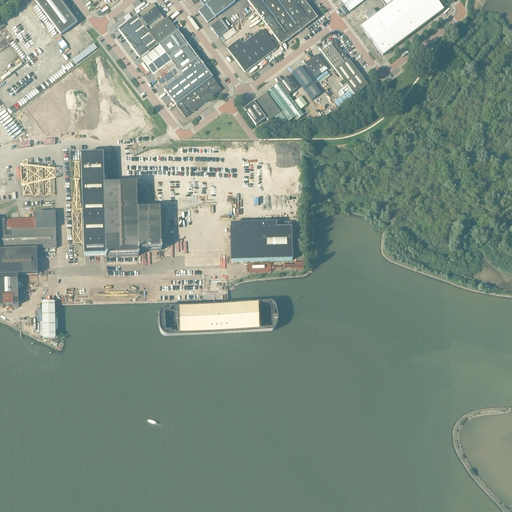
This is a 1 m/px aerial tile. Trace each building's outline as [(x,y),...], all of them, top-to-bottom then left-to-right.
[(61,36),(77,23),(59,0),(40,0),(36,3),(61,36)] [(212,0),(204,7),(198,11),(207,23),(234,3),(232,0),(212,0)] [(246,0),(281,46),(317,18),(303,0),(246,0)] [(434,0),(395,0),(385,8),(360,26),(366,34),(382,55),(422,25),(424,24),(442,10),(434,0)] [(155,9),(156,8),(153,4),(138,15),(140,18),(139,19),(142,23),(148,32),(165,20),(162,16),(161,16),(155,9)] [(139,19),(136,16),(118,30),(124,37),(142,23),(139,19)] [(159,46),(177,32),(167,18),(165,20),(148,32),(158,45),(159,46)] [(215,34),(226,26),(221,19),(210,27),(215,34)] [(158,45),(148,32),(142,23),(124,37),(140,59),(158,45)] [(218,39),(229,31),(226,26),(215,34),(218,39)] [(245,73),(276,50),(261,31),(243,44),(239,40),(226,49),(245,73)] [(159,46),(169,59),(171,62),(179,73),(197,59),(187,45),(177,32),(159,46)] [(335,70),(348,60),(335,42),(332,44),(330,44),(331,45),(321,52),(335,70)] [(97,49),(93,43),(71,60),(76,66),(97,49)] [(171,62),(169,59),(159,46),(141,60),(153,76),(171,62)] [(313,76),(325,67),(316,55),(304,64),(310,72),(313,76)] [(181,76),(163,89),(175,106),(212,78),(197,59),(179,73),(181,76)] [(354,96),(368,85),(348,60),(335,70),(343,81),(339,84),(342,88),(346,85),(354,96)] [(179,73),(171,62),(153,76),(163,89),(181,76),(179,73)] [(301,67),(292,74),(304,90),(313,84),(301,67)] [(102,72),(109,82),(112,80),(105,70),(102,72)] [(288,96),(297,89),(287,77),(279,83),(288,96)] [(185,118),(203,104),(221,91),(212,79),(194,92),(175,106),(185,118)] [(303,115),(288,96),(279,83),(266,93),(278,109),(278,110),(280,113),(281,112),(288,122),(295,117),(297,120),(303,115)] [(313,85),(304,91),(312,101),(320,95),(313,85)] [(61,115),(69,110),(58,91),(49,95),(61,115)] [(280,113),(265,94),(243,110),(256,127),(265,119),(268,122),(280,113)] [(300,110),(307,105),(301,97),(294,102),(300,110)] [(25,102),(19,105),(13,108),(15,111),(26,104),(25,102)] [(102,116),(90,125),(93,130),(105,121),(102,116)] [(277,150),(150,151),(151,181),(173,180),(173,200),(278,199),(277,150)] [(136,184),(104,185),(103,155),(81,155),(84,257),(106,256),(106,258),(138,257),(138,251),(161,251),(160,209),(137,210),(136,190),(139,190),(138,185),(136,185),(136,184)] [(111,173),(117,173),(117,161),(104,162),(105,173),(110,173),(110,174),(106,175),(106,185),(111,185),(111,183),(117,183),(117,174),(111,174),(111,173)] [(0,306),(13,306),(13,308),(18,308),(17,275),(37,275),(38,275),(37,250),(56,249),(55,212),(35,213),(35,219),(0,219),(0,306)] [(231,263),(292,261),(291,223),(230,225),(231,232),(230,232),(231,262),(231,263)] [(43,338),(55,338),(54,302),(42,303),(43,338)]
